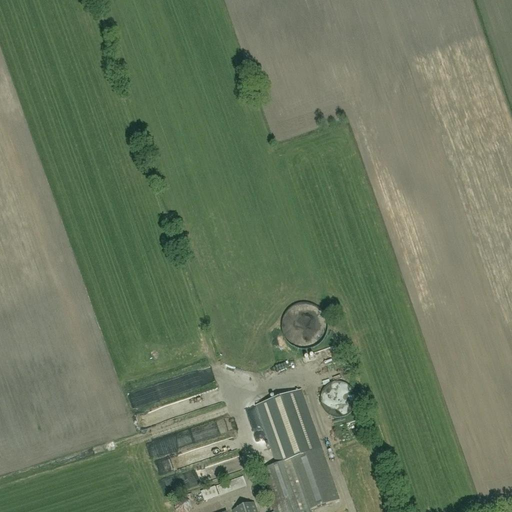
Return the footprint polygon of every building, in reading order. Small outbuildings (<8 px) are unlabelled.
[(308,365),(318,361),(313,348),(303,351),(308,365)] [(302,391),(256,406),(277,465),(322,450),(302,391)] [(353,404),(337,409),(340,416),(355,411),(353,404)] [(217,425),(220,432),(230,429),(227,421),(217,425)] [(175,440),(153,447),(155,455),(178,447),(175,440)] [(339,500),(322,450),(277,465),(260,471),(273,511),(309,511),(309,510),(339,500)] [(181,499),(174,505),(176,511),(190,511),(192,510),(190,501),(181,499)]
